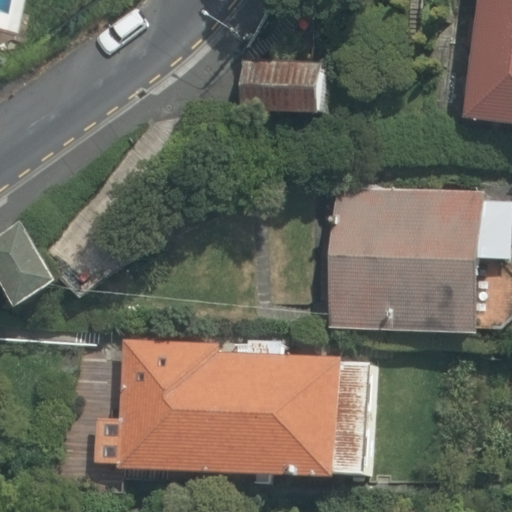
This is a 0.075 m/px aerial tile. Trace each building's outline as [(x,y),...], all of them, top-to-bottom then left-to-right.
[(511,0),(488,0),(474,121),(511,125),(511,0)] [(247,113),(333,119),(337,68),(251,62),(247,113)] [(336,329),(488,337),(495,194),(343,187),(336,329)] [(0,240),(0,267),(28,309),(66,283),(26,223),(0,240)] [(126,469),(350,481),(351,475),(381,477),(387,363),(293,358),(294,343),(260,342),(259,354),(229,353),(230,345),(131,339),(127,419),(105,417),(102,461),(126,462),(126,469)]
